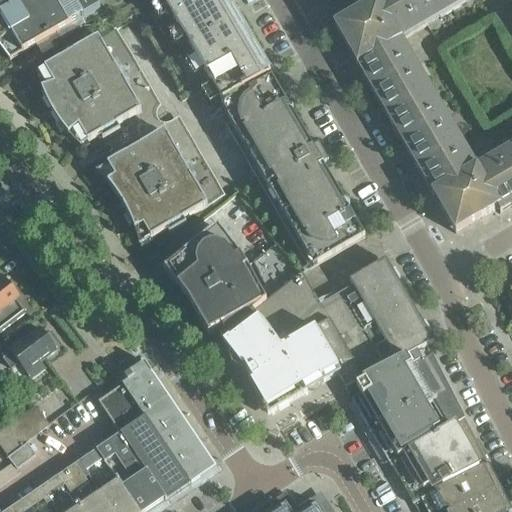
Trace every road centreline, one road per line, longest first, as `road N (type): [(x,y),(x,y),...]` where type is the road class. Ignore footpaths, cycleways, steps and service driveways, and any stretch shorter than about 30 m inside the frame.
road 1 (residential): [(511,432),(465,343),(451,297),(285,11)]
road 2 (unclassified): [(254,492),(167,356),(66,241),(0,150)]
road 3 (unclassified): [(361,511),(327,463),(303,463),(254,492)]
